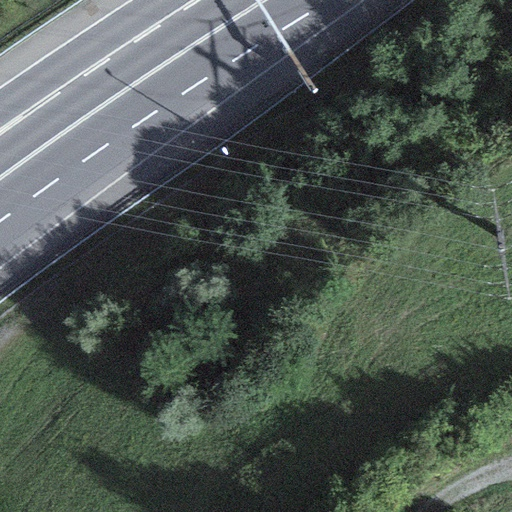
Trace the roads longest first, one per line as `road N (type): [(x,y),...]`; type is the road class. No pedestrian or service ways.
road 1 (trunk): [(265,0),(0,178)]
road 2 (trunk): [(163,0),(0,107)]
